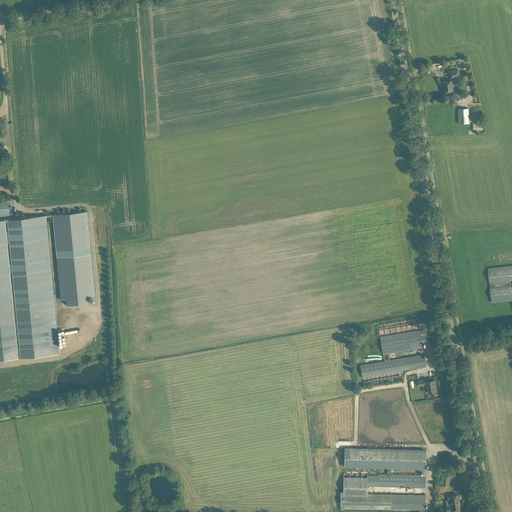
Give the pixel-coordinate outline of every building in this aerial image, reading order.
[(456,83),(458,80),(457,76),(458,76),(457,69),(449,71),(450,78),(454,77),(454,80),(453,80),(452,79),(443,81),(443,85),(443,87),(442,87),(443,92),(454,90),(453,84),(456,83)] [(468,108),(458,108),(459,123),(469,123),(468,108)] [(8,199),(0,199),(0,216),(10,215),(8,199)] [(88,297),(95,296),(87,211),(0,219),(0,358),(59,353),(47,222),(53,221),(61,299),(66,299),(66,305),(68,305),(89,303),(88,297)] [(511,233),(485,236),(488,268),(511,265),(511,233)] [(511,265),(488,268),(492,302),(511,299),(511,265)] [(389,353),(423,347),(422,345),(430,344),(428,329),(380,337),(384,361),(360,365),(362,377),(426,366),(425,359),(424,356),(425,356),(425,354),(424,355),(424,354),(390,360),(389,353)] [(428,391),(431,391),(436,390),(434,380),(428,381),(428,379),(418,380),(419,386),(427,384),(428,391)] [(345,466),(426,468),(426,449),(345,447),(345,466)] [(425,493),(420,493),(420,487),(425,487),(425,475),(367,473),(344,473),(343,491),(341,491),(341,507),(341,510),(424,511),(424,510),(425,510),(425,493)] [(449,500),(450,500),(452,510),(460,508),(458,494),(448,496),(449,500)]
